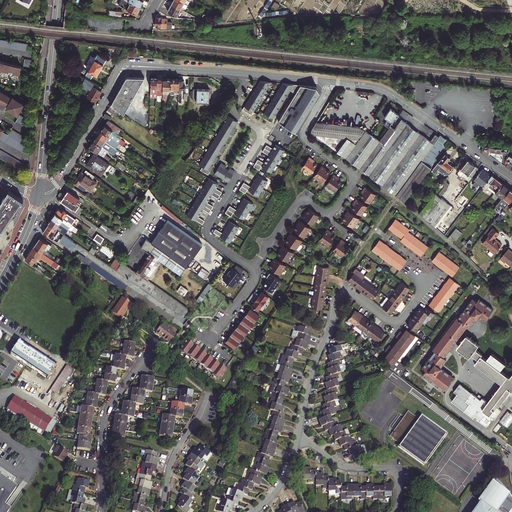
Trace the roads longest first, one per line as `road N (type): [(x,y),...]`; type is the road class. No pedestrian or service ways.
road 1 (residential): [(330,82),(303,136),(357,176),(328,214),(301,197),(251,270)]
road 2 (residential): [(248,72),(126,66),(54,187),(38,193)]
road 3 (residential): [(299,435),(338,297),(352,294),(398,321),(436,273)]
road 4 (residential): [(511,177),(381,88),(330,82)]
road 5 (secondary): [(58,0),(38,193)]
road 6 (residential): [(100,511),(102,419),(150,348)]
road 7 (residential): [(258,131),(205,229),(251,270)]
road 8 (residential): [(299,435),(339,466),(395,473),(396,511)]
road 9 (residential): [(162,511),(170,460),(206,393)]
